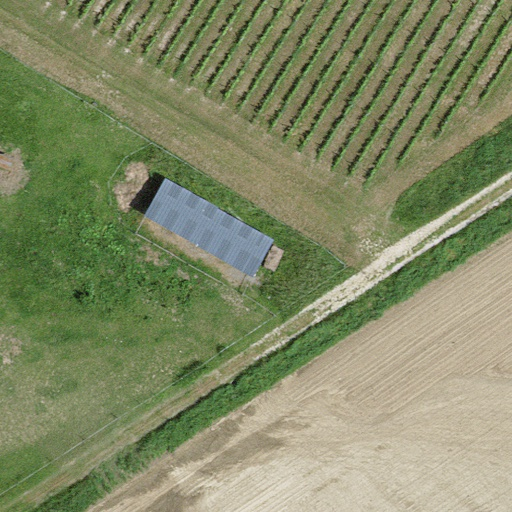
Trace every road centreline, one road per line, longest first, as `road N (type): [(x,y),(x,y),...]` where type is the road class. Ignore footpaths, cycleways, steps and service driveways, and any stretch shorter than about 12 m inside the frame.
road 1 (track): [(511,180),(26,511)]
road 2 (track): [(411,245),(0,11)]
